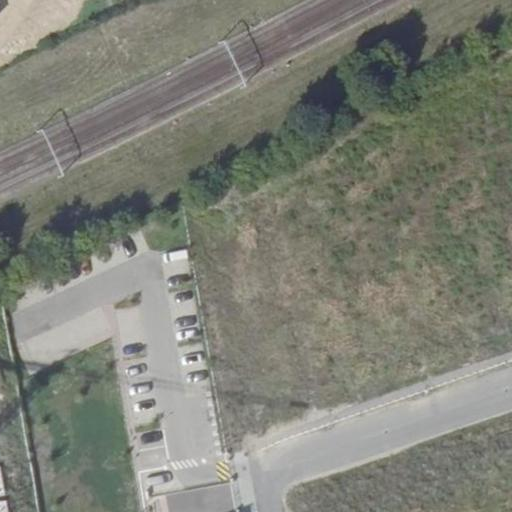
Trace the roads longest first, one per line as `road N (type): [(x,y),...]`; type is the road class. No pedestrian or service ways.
road 1 (residential): [(511,390),(265,470),(271,511)]
road 2 (unknown): [(265,470),(182,455),(159,441),(137,386),(135,344)]
